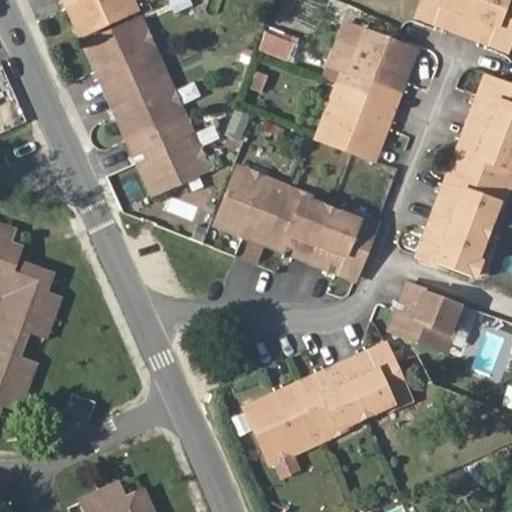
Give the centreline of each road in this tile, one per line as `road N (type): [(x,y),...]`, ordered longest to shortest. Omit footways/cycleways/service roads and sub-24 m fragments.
road 1 (residential): [(456,51),(361,301),(337,314),(143,310)]
road 2 (residential): [(3,0),(73,158)]
road 3 (residential): [(183,401),(28,473)]
road 4 (residential): [(73,158),(143,310)]
